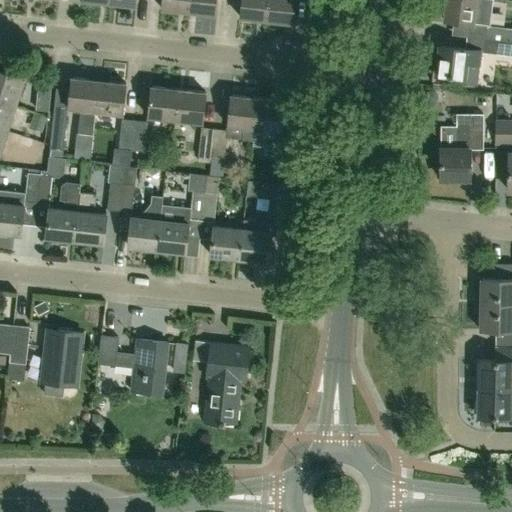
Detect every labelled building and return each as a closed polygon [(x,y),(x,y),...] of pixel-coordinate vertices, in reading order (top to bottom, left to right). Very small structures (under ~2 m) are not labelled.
[(188,10),(189,0),(162,0),(162,7),(188,10)] [(214,13),(215,0),(189,0),(188,10),(214,13)] [(266,19),(268,0),(241,0),(240,16),(266,19)] [(293,22),(295,0),(268,0),(266,19),(293,22)] [(491,0),(445,0),(443,20),(487,25),(489,25),(491,0)] [(486,36),(486,37),(511,40),(511,27),(489,25),(487,25),(486,36)] [(511,40),(486,37),(484,52),(511,55),(511,40)] [(476,84),(480,49),(440,44),(439,55),(434,55),(432,73),(462,76),(462,82),(476,84)] [(0,99),(16,104),(24,78),(0,70),(0,99)] [(93,134),(96,109),(95,109),(99,78),(72,75),(69,106),(83,108),(81,120),(80,120),(78,133),(93,134)] [(123,112),(126,81),(99,78),(95,109),(96,109),(123,112)] [(175,118),(179,87),(152,84),(148,115),(175,118)] [(203,121),(206,90),(179,87),(175,118),(203,121)] [(253,139),(258,96),(231,93),(228,123),(243,125),(242,137),(253,139)] [(291,166),(294,137),(282,135),(283,130),(281,130),(285,99),(258,96),(253,139),(253,145),(279,148),(278,165),(291,166)] [(0,127),(8,130),(16,104),(0,99),(0,127)] [(63,150),(67,111),(54,110),(49,148),(63,150)] [(440,177),(470,177),(470,147),(482,147),(482,112),(456,112),(456,145),(440,145),(440,177)] [(511,141),(511,117),(495,118),(495,141),(511,141)] [(132,149),(135,119),(122,118),(118,148),(132,149)] [(145,150),(148,120),(135,119),(132,149),(145,150)] [(211,158),(215,128),(201,126),(198,156),(211,158)] [(225,159),(228,129),(215,128),(211,158),(225,159)] [(132,212),(135,184),(134,184),(136,167),(124,165),(123,182),(119,210),(132,212)] [(49,202),(52,175),(50,174),(50,170),(41,169),(40,169),(40,173),(37,201),(49,202)] [(28,172),(24,203),(37,204),(37,201),(40,173),(29,172),(28,172)] [(79,191),(80,183),(66,181),(61,184),(60,199),(64,199),(63,207),(48,206),(45,235),(74,238),(79,191)] [(119,210),(123,182),(110,181),(107,209),(119,210)] [(288,201),(290,184),(271,182),(269,199),(273,199),(273,202),(270,227),(283,228),(285,204),(286,201),(288,201)] [(202,219),(205,191),(193,190),(191,208),(177,207),(176,220),(161,218),(160,218),(157,247),(185,250),(186,235),(188,221),(201,222),(202,219)] [(103,241),(106,212),(94,211),(96,193),(79,191),(74,238),(103,241)] [(217,193),(205,191),(202,219),(214,220),(217,193)] [(161,218),(163,195),(152,194),(151,202),(140,216),(131,215),(128,244),(157,247),(160,218),(161,218)] [(22,224),(24,203),(21,203),(21,199),(13,198),(12,202),(0,200),(0,229),(21,232),(22,224)] [(238,256),(241,227),(214,224),(212,238),(211,238),(210,253),(238,256)] [(267,259),(270,230),(241,227),(238,256),(267,259)] [(511,276),(482,276),(481,302),(511,302),(511,276)] [(37,315),(48,309),(44,301),(33,307),(37,315)] [(511,328),(511,302),(481,302),(481,328),(496,328),(511,328)] [(0,352),(10,353),(13,324),(1,322),(0,334),(0,352)] [(30,326),(13,324),(10,353),(9,361),(8,375),(18,376),(24,377),(26,363),(30,326)] [(76,384),(81,332),(49,328),(44,380),(46,380),(45,392),(63,394),(64,382),(76,384)] [(135,352),(117,350),(119,335),(101,334),(97,363),(134,367),(131,390),(163,393),(168,341),(136,338),(135,352)] [(246,379),(249,345),(210,341),(207,374),(210,375),(205,420),(223,422),(224,419),(235,421),(240,378),(246,379)] [(511,344),(496,344),(495,359),(479,358),(479,386),(511,387),(511,344)] [(511,414),(511,387),(479,386),(478,413),(511,414)] [(92,427),(104,428),(104,420),(99,415),(93,414),(92,427)]
